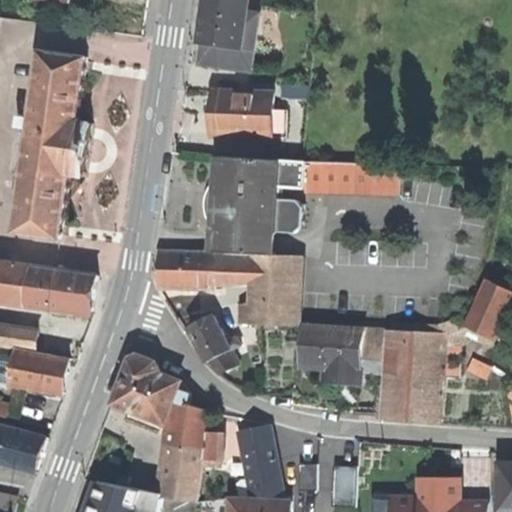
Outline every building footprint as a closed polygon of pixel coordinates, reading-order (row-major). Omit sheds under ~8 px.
[(247,13),(248,0),(206,0),(200,41),(204,42),(201,62),(254,70),(257,48),(259,28),(257,28),(246,26),(247,13)] [(259,14),(247,13),(246,26),(257,28),(259,14)] [(90,57),(42,50),(40,66),(32,115),(15,232),(63,238),(72,175),(87,177),(91,148),(95,123),(80,121),(90,57)] [(282,99),(309,100),(309,85),(283,83),(282,99)] [(214,135),(273,138),(274,110),(275,93),(216,90),(215,108),(214,135)] [(274,110),(273,138),(288,138),(289,111),(274,110)] [(276,245),(277,231),(279,198),(279,185),(281,160),(225,157),(224,160),(221,160),(221,167),(226,172),(219,181),(220,185),(223,189),(223,192),(221,196),(220,204),(220,222),(219,232),(218,241),(218,251),(275,252),(276,245)] [(212,225),(219,232),(220,222),(220,204),(221,196),(223,192),(223,189),(220,185),(219,181),(226,172),(221,167),(221,160),(218,167),(213,178),(212,190),(207,202),(208,216),(212,225)] [(309,162),(281,160),(279,185),(307,187),(309,162)] [(402,164),(309,162),(307,187),(307,190),(401,194),(402,164)] [(299,200),(279,198),(277,231),(297,232),(304,226),(305,206),(299,200)] [(218,253),(162,251),(160,288),(174,289),(217,289),(217,283),(258,278),(257,301),(243,303),(243,323),(263,324),(297,325),(301,255),(218,253)] [(0,345),(38,351),(41,332),(0,326),(0,298),(96,313),(98,301),(101,274),(37,264),(37,263),(0,258),(0,345)] [(496,339),(500,332),(511,337),(511,289),(491,279),(480,299),(467,324),(496,339)] [(206,361),(210,363),(233,350),(236,349),(215,314),(189,329),(203,357),(206,361)] [(365,356),(367,328),(307,325),(305,365),(329,366),(328,381),(342,382),(363,383),(365,356)] [(390,357),(391,330),(367,328),(365,356),(390,357)] [(450,333),(391,330),(390,357),(388,384),(383,384),(380,418),(442,423),(445,377),(449,348),(450,333)] [(464,347),(449,348),(445,377),(463,378),(463,370),(464,347)] [(17,364),(14,385),(65,393),(66,385),(71,359),(19,350),(17,364)] [(237,357),(233,350),(210,363),(221,373),(240,363),(237,357)] [(178,400),(179,401),(192,405),(194,399),(194,394),(184,382),(162,372),(162,368),(159,361),(142,354),(134,359),(124,387),(118,403),(135,410),(133,416),(138,419),(137,422),(166,433),(178,400)] [(475,359),(469,371),(487,379),(492,370),(493,367),(475,359)] [(0,382),(14,385),(17,364),(0,361),(0,382)] [(492,370),(506,376),(508,372),(494,365),(493,367),(492,370)] [(192,405),(179,401),(167,493),(166,497),(200,501),(206,458),(224,461),(226,438),(209,435),(213,412),(192,405)] [(0,403),(0,415),(9,418),(12,406),(0,403)] [(0,462),(1,463),(39,473),(44,455),(49,438),(0,424),(0,462)] [(249,479),(252,496),(286,496),(274,425),(239,431),(249,479)] [(502,511),(511,511),(511,463),(502,463),(502,511)] [(335,507),(357,507),(358,471),(358,468),(336,467),(335,507)] [(491,511),(492,507),(462,507),(462,478),(457,478),(451,478),(420,478),(420,496),(397,496),(396,511),(491,511)] [(245,496),(252,496),(249,479),(243,480),(239,484),(240,494),(244,495),(245,496)] [(148,511),(162,511),(166,497),(167,493),(101,481),(90,509),(89,511),(144,511),(145,511),(148,511)] [(0,511),(16,511),(20,495),(0,491),(0,511)] [(293,511),(294,496),(290,496),(286,496),(252,496),(233,496),(232,511),(293,511)] [(396,511),(397,496),(374,496),(373,511),(396,511)]
